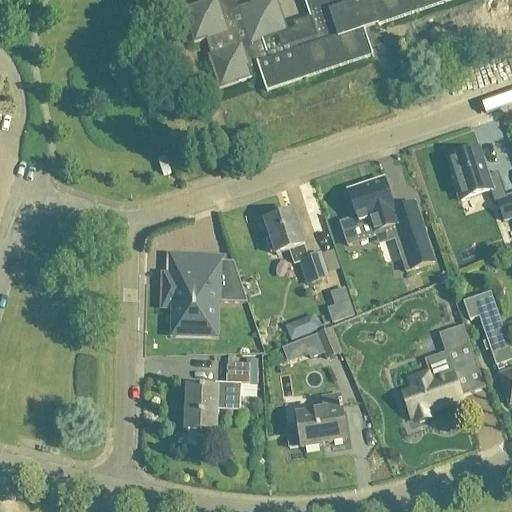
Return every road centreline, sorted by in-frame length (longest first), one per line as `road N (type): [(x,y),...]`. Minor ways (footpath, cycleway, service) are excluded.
road 1 (residential): [(511,97),(129,222)]
road 2 (residential): [(121,490),(129,222)]
road 3 (residential): [(0,281),(29,187),(129,222)]
road 4 (residential): [(356,511),(511,460)]
road 5 (residential): [(0,462),(121,490)]
